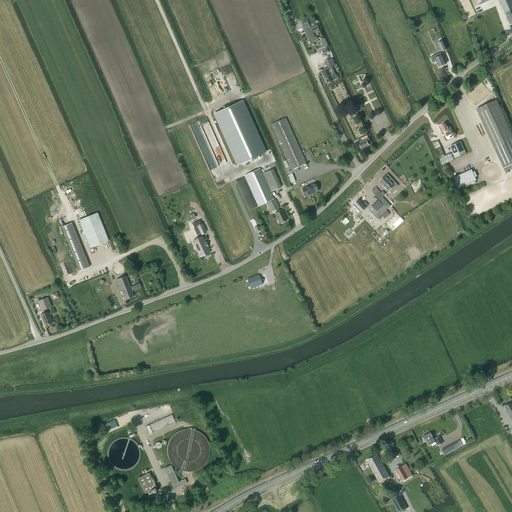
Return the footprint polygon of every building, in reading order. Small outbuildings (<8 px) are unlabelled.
[(511,3),(510,0),(500,0),(502,3),(506,14),(506,16),(507,17),(508,18),(510,24),(511,23),(511,3)] [(318,28),(316,25),(310,28),(304,31),(311,45),(317,42),(319,41),(317,36),(315,37),(312,31),(318,28)] [(317,52),(327,47),(323,39),(321,40),(324,46),(316,50),(317,52)] [(441,52),(446,50),(443,41),(437,43),(441,52)] [(434,56),(431,57),(433,62),(436,61),(438,67),(446,64),(442,55),(441,56),(440,53),(434,56)] [(327,83),(337,78),(331,67),(335,66),(332,59),(325,62),(328,68),(324,70),(325,72),(322,73),(327,83)] [(511,134),(496,100),(476,109),(503,168),(504,168),(511,165),(511,164),(511,134)] [(237,165),(265,152),(242,101),(214,114),(237,165)] [(271,125),(291,170),(306,163),(285,118),(271,125)] [(447,125),(446,124),(440,126),(443,133),(445,132),(447,137),(453,134),(450,127),(449,127),(448,125),(447,125)] [(358,142),(359,142),(360,144),(359,144),(361,149),(369,146),(367,143),(370,141),(368,137),(367,136),(365,137),(366,138),(358,142)] [(461,142),(451,146),(450,149),(455,159),(466,154),(461,142)] [(451,153),(439,159),(442,165),(454,160),(451,153)] [(260,168),(245,175),(244,175),(258,207),(273,199),(260,168)] [(271,192),(281,187),(273,169),(263,173),(271,192)] [(477,177),(474,172),(472,173),(471,170),(453,178),(458,189),(464,186),(465,188),(475,184),(475,183),(474,182),(476,181),(475,178),(476,177),(477,177)] [(387,178),(385,176),(379,181),(389,191),(391,193),(396,188),(394,186),(395,186),(392,182),(394,181),(389,176),(387,178)] [(315,183),(302,189),(305,197),(319,191),(315,183)] [(377,219),(390,206),(382,197),(385,195),(382,192),(381,193),(376,188),(372,192),(379,200),(368,210),(377,219)] [(279,208),(275,200),(266,204),(270,212),(275,210),(277,212),(274,214),(279,224),(287,220),(282,210),(280,211),(278,208),(279,208)] [(360,201),(354,206),(362,214),(367,209),(360,201)] [(109,241),(98,213),(79,220),(90,248),(109,241)] [(206,244),(206,242),(205,243),(202,237),(201,237),(200,235),(201,234),(198,226),(201,225),(199,220),(192,224),(194,228),(193,228),(197,236),(199,239),(197,239),(199,243),(195,245),(200,257),(209,252),(205,244),(206,244)] [(84,254),(72,223),(61,227),(74,258),(84,254)] [(115,265),(114,266),(113,272),(118,275),(123,273),(124,267),(119,264),(118,264),(117,262),(114,263),(115,265)] [(258,275),(247,279),(251,288),(262,284),(258,275)] [(126,276),(116,279),(124,300),(134,297),(132,291),(141,288),(139,283),(130,287),(126,276)] [(57,292),(51,294),(53,300),(59,298),(57,292)] [(48,297),(37,301),(41,311),(51,307),(48,297)] [(48,312),(40,315),(45,326),(52,323),(48,312)] [(149,434),(152,433),(175,422),(172,414),(149,425),(146,426),(149,434)] [(434,439),(430,432),(423,436),(428,446),(435,442),(435,441),(435,440),(438,445),(443,443),(439,436),(434,439)] [(445,454),(455,449),(462,445),(459,441),(443,449),(445,454)] [(377,455),(367,461),(370,467),(381,461),(377,455)] [(381,461),(370,467),(373,472),(378,480),(379,482),(383,480),(389,477),(383,466),(381,461)] [(406,464),(396,469),(402,481),(412,475),(406,464)] [(185,479),(179,482),(171,465),(164,468),(174,489),(187,483),(185,479)] [(154,483),(155,482),(153,480),(153,478),(152,479),(149,473),(138,478),(145,493),(147,492),(149,494),(157,491),(154,483)] [(397,511),(399,511),(407,508),(399,494),(391,499),(397,511)]
